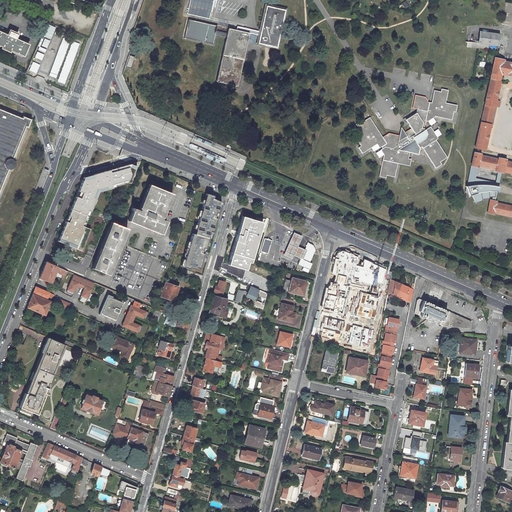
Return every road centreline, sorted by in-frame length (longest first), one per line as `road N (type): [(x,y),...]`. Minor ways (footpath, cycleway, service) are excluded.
road 1 (residential): [(236,185),(148,478)]
road 2 (primary): [(333,227),(497,300)]
road 3 (residential): [(476,476),(497,300)]
road 4 (unclassified): [(0,414),(148,478)]
road 5 (residential): [(296,383),(333,227)]
road 6 (tertiary): [(55,162),(0,304)]
road 7 (residential): [(265,511),(296,383)]
road 8 (secondary): [(112,0),(68,122)]
road 9 (residential): [(13,326),(58,212),(52,209)]
road 10 (tertiary): [(6,323),(52,209)]
